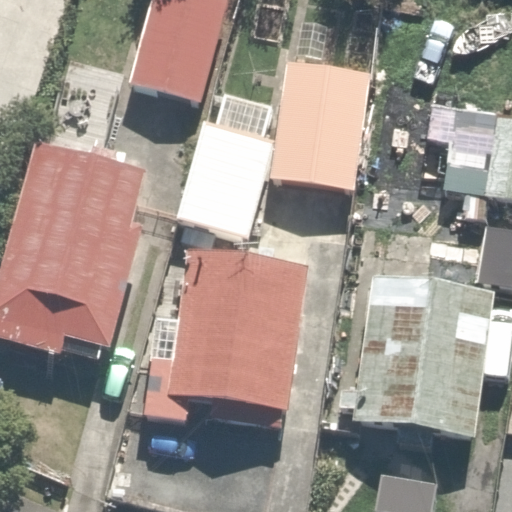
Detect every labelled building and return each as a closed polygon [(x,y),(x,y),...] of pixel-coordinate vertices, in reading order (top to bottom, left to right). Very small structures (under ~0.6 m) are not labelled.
[(244,11),(208,0),(167,0),(139,95),(212,117),(244,11)] [(253,264),(275,200),(367,210),(381,81),(293,72),(287,127),(236,110),(226,138),(209,132),(174,238),(253,264)] [(511,131),(501,130),(486,243),(511,246),(511,131)] [(77,165),(52,158),(0,348),(0,352),(72,372),(78,352),(121,364),(167,195),(117,181),(123,159),(82,148),(77,165)] [(201,273),(193,334),(167,330),(154,438),(201,444),(203,424),(294,436),(313,287),(201,273)] [(508,304),(384,288),(364,441),(487,457),(508,304)]
